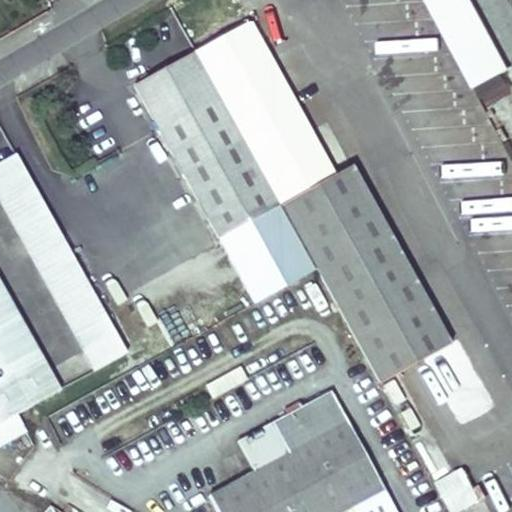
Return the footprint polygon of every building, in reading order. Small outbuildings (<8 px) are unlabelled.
[(206,0),(191,11),(208,33),(239,11),(230,0),(206,0)] [(507,72),(468,0),(424,0),(473,90),(507,72)] [(511,62),(511,61),(511,11),(491,22),(511,62)] [(318,274),(345,325),(379,386),(451,346),(352,168),(334,178),(249,24),(194,54),(134,87),(220,241),(280,207),(318,274)] [(62,241),(16,159),(0,168),(0,204),(86,357),(118,340),(82,276),(62,241)] [(318,274),(280,207),(220,241),(256,308),(318,274)] [(42,362),(0,286),(0,361),(10,380),(42,362)] [(0,385),(10,380),(0,361),(0,385)] [(288,456),(209,498),(216,511),(346,511),(352,509),(353,511),(394,511),(330,394),(272,425),(288,456)] [(397,417),(413,443),(424,436),(408,410),(397,417)] [(428,446),(418,451),(430,472),(440,467),(428,446)] [(448,511),(464,511),(480,504),(462,469),(434,484),(448,511)]
